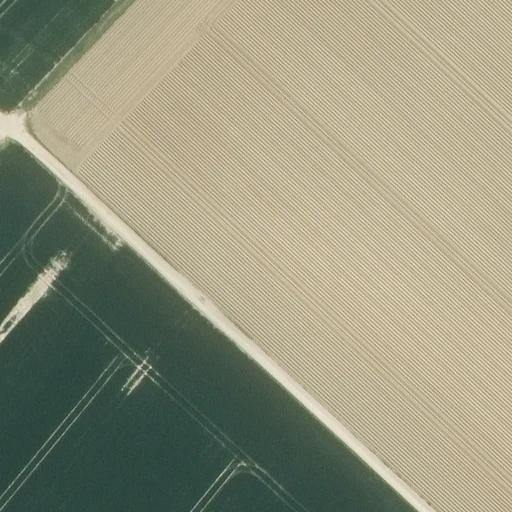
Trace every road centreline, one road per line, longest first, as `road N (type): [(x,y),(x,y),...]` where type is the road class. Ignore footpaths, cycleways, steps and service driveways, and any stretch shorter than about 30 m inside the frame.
road 1 (track): [(426,511),(0,118)]
road 2 (track): [(0,135),(127,0)]
